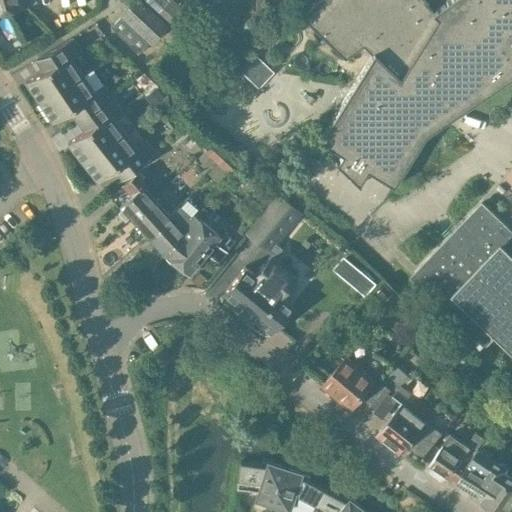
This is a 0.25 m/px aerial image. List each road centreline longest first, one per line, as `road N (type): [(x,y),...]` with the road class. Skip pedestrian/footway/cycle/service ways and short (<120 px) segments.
road 1 (residential): [(458,511),(196,303),(95,323)]
road 2 (secondary): [(95,323),(59,198),(0,88)]
road 3 (secondary): [(133,511),(134,467),(95,323)]
